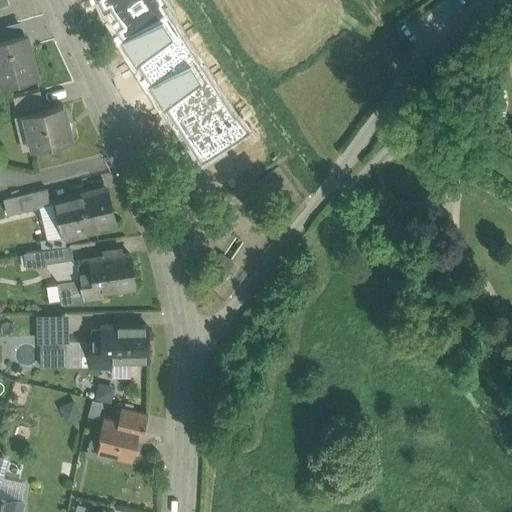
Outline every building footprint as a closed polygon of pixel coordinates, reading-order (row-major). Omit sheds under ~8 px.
[(79,0),(180,233),(281,158),(255,118),(212,60),(171,0),(79,0)] [(3,40),(0,41),(0,68),(4,68),(9,86),(38,79),(33,58),(30,59),(24,35),(3,40)] [(0,88),(9,86),(4,68),(0,68),(0,88)] [(40,91),(12,98),(16,111),(43,104),(40,91)] [(63,105),(24,115),(32,151),(72,141),(63,105)] [(105,188),(55,202),(65,238),(84,233),(83,230),(114,222),(105,188)] [(20,197),(24,211),(52,204),(48,190),(20,197)] [(3,201),(6,215),(24,211),(20,197),(3,201)] [(43,251),(45,265),(71,260),(69,247),(43,251)] [(26,269),(45,266),(45,265),(43,251),(24,254),(26,269)] [(114,251),(103,252),(104,258),(77,261),(80,280),(68,282),(71,301),(103,297),(102,293),(134,288),(129,254),(123,255),(115,256),(114,251)] [(220,255),(212,268),(224,276),(232,264),(220,255)] [(80,280),(77,261),(72,262),(71,260),(45,265),(45,266),(60,283),(68,282),(80,280)] [(68,282),(60,283),(63,302),(71,301),(68,282)] [(146,327),(102,328),(103,340),(90,340),(91,368),(110,368),(110,359),(130,359),(146,359),(146,327)] [(91,368),(90,340),(65,342),(65,367),(91,368)] [(65,367),(65,342),(41,342),(41,368),(65,367)] [(110,359),(110,368),(110,378),(130,378),(130,359),(110,359)] [(148,415),(121,408),(118,422),(145,428),(148,415)] [(118,422),(103,418),(99,436),(102,440),(100,441),(97,454),(114,458),(132,462),(137,441),(141,442),(145,428),(118,422)] [(97,454),(100,441),(102,440),(99,436),(90,443),(86,458),(113,465),(114,458),(97,454)] [(25,486),(0,480),(0,497),(21,502),(25,486)] [(0,497),(0,511),(20,511),(23,503),(21,502),(0,497)]
